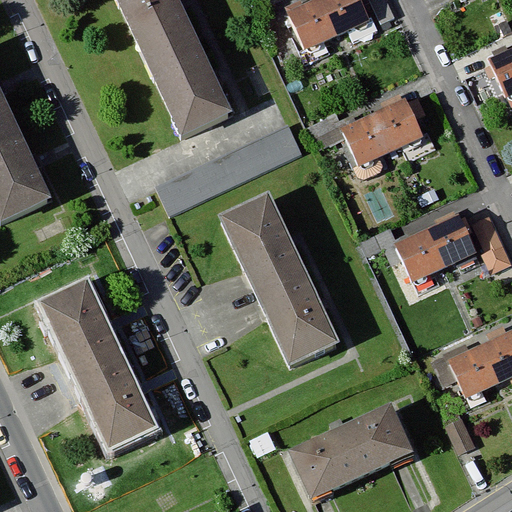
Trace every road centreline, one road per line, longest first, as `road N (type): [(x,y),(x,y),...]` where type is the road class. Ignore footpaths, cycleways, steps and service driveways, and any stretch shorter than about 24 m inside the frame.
road 1 (residential): [(261,511),(23,0)]
road 2 (residential): [(511,212),(412,0)]
road 3 (residential): [(50,511),(0,402)]
